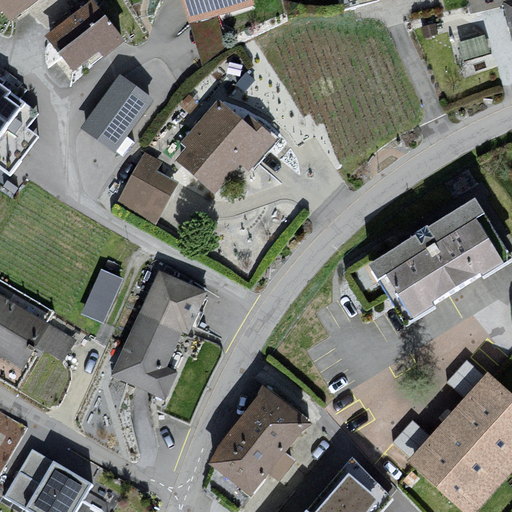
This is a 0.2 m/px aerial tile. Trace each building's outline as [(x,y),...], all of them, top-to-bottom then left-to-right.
[(0,0),(0,4),(22,32),(63,0),(0,0)] [(95,0),(91,0),(45,35),(72,71),(100,50),(104,56),(126,40),(95,0)] [(185,0),(195,31),(260,11),(257,0),(185,0)] [(406,0),(409,9),(441,3),(440,0),(406,0)] [(486,31),(461,40),(467,57),(492,48),(486,31)] [(154,99),(120,75),(81,129),(115,153),(154,99)] [(0,138),(22,108),(0,91),(0,138)] [(191,154),(184,163),(226,198),(272,142),(220,99),(182,146),(191,154)] [(160,167),(165,156),(144,146),(120,200),(161,218),(180,176),(160,167)] [(511,272),(511,251),(485,206),(379,269),(415,330),(511,272)] [(128,285),(104,274),(85,315),(110,326),(128,285)] [(213,300),(165,276),(116,378),(171,404),(184,376),(170,369),(186,334),(195,338),(213,300)] [(49,322),(0,296),(0,353),(27,368),(36,351),(64,366),(77,342),(47,326),(49,322)] [(511,391),(497,378),(415,470),(461,511),(486,511),(511,484),(511,391)] [(270,394),(213,464),(261,503),(318,434),(270,394)] [(32,449),(4,498),(27,511),(77,511),(93,484),(32,449)] [(352,459),(308,509),(311,511),(384,511),(395,500),(352,459)]
